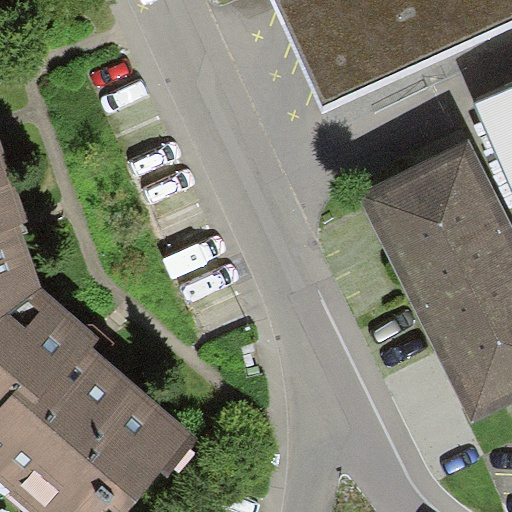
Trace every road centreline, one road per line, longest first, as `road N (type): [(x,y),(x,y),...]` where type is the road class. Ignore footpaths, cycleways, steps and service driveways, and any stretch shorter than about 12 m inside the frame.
road 1 (residential): [(172,0),(322,384)]
road 2 (residential): [(322,384),(375,474),(413,511)]
road 3 (residential): [(322,384),(299,511)]
